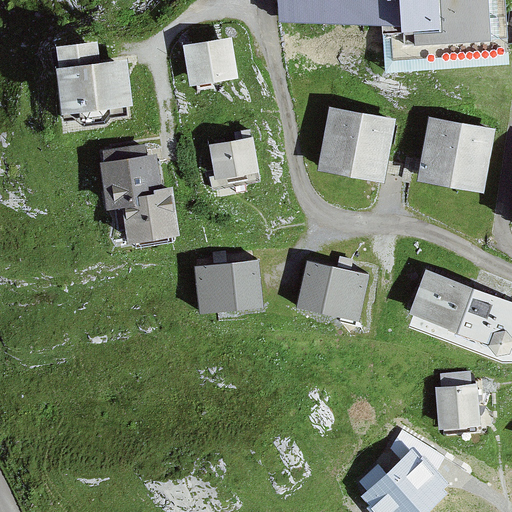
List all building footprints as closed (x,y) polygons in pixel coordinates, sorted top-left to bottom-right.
[(283,0),(285,13),(389,14),(392,56),(507,50),(503,0),(283,0)] [(228,43),(186,49),(192,84),(234,77),(228,43)] [(96,48),(61,51),(67,111),(127,104),(123,65),(99,68),(96,48)] [(390,123),(333,113),(323,169),(380,179),(390,123)] [(489,135),(432,125),(422,179),(480,189),(489,135)] [(252,141),(211,147),(217,179),(257,172),(252,141)] [(156,160),(105,168),(112,209),(127,207),(132,243),(177,236),(170,192),(161,193),(156,160)] [(254,266),(200,271),(204,310),(258,305),(254,266)] [(365,278),(310,266),(301,307),(356,319),(365,278)] [(511,339),(511,305),(427,274),(412,316),(507,351),(511,339)] [(473,387),(439,390),(442,429),(476,426),(473,387)] [(409,511),(442,482),(409,447),(375,479),(389,494),(381,501),(391,511),(409,511)]
